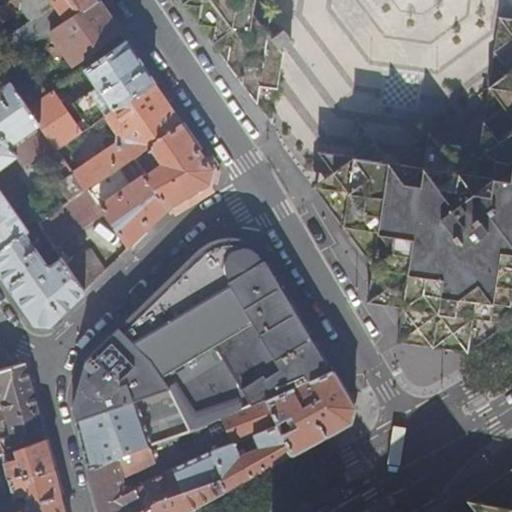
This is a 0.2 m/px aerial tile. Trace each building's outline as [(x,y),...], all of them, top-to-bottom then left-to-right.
[(98,0),(97,0),(11,0),(8,2),(0,7),(0,25),(9,20),(10,14),(18,8),(18,1),(21,0),(34,19),(5,39),(17,56),(51,33),(98,0)] [(120,32),(98,0),(51,33),(72,64),(120,32)] [(181,0),(272,123),(277,86),(261,84),(199,0),(181,0)] [(199,0),(261,84),(277,86),(282,49),(279,44),(290,35),(285,28),(282,25),(271,33),(253,9),(264,0),(199,0)] [(511,34),(511,18),(498,17),(511,34)] [(106,116),(154,83),(126,42),(85,70),(97,89),(74,105),(90,128),(106,116)] [(511,70),(489,88),(511,116),(511,70)] [(0,121),(26,104),(20,95),(11,82),(0,89),(0,121)] [(38,83),(20,95),(26,104),(29,109),(47,97),(38,83)] [(85,191),(89,189),(120,167),(127,162),(134,158),(138,154),(149,147),(182,124),(154,83),(106,116),(120,136),(119,142),(110,148),(106,143),(104,147),(107,150),(73,173),(85,190),(85,191)] [(80,134),(52,93),(47,97),(29,109),(40,125),(57,150),(80,134)] [(0,169),(18,157),(10,145),(40,125),(29,109),(26,104),(0,121),(0,169)] [(316,187),(375,268),(369,301),(404,305),(400,341),(469,350),(486,338),(511,318),(511,131),(499,141),(484,121),(479,156),(460,171),(430,131),(390,161),(360,122),(354,157),(321,152),(336,172),(316,187)] [(162,165),(146,175),(170,209),(177,202),(209,185),(213,168),(182,124),(149,147),(162,165)] [(134,158),(137,163),(143,160),(138,154),(134,158)] [(120,167),(125,174),(132,169),(127,162),(120,167)] [(89,189),(101,206),(115,197),(117,200),(133,190),(131,187),(132,186),(128,180),(125,174),(120,167),(89,189)] [(69,200),(85,190),(73,173),(56,183),(69,200)] [(115,197),(101,206),(105,212),(130,247),(170,209),(146,175),(136,182),(133,177),(128,180),(132,186),(131,187),(133,190),(117,200),(115,197)] [(0,249),(24,233),(28,231),(0,189),(0,249)] [(105,212),(101,206),(89,189),(85,191),(38,224),(54,247),(105,212)] [(67,266),(62,259),(52,266),(45,263),(24,233),(0,249),(0,272),(35,324),(50,325),(84,292),(67,266)] [(256,242),(221,238),(191,270),(131,315),(87,358),(73,409),(76,420),(100,411),(167,388),(192,431),(206,426),(205,425),(220,419),(220,417),(265,399),(266,402),(293,389),(305,384),(332,370),(256,242)] [(191,270),(221,238),(211,238),(131,315),(191,270)] [(84,292),(105,271),(90,250),(67,266),(84,292)] [(0,455),(3,455),(4,454),(0,445),(0,406),(3,405),(17,452),(46,439),(24,363),(0,370),(0,455)] [(354,407),(332,370),(305,384),(310,396),(300,401),(293,389),(266,402),(276,422),(287,417),(289,425),(292,429),(282,434),(292,454),(350,423),(354,407)] [(105,432),(126,427),(138,424),(154,421),(161,442),(192,431),(167,388),(100,411),(105,432)] [(279,426),(276,422),(266,402),(222,418),(233,445),(235,444),(255,436),(279,426)] [(100,411),(76,420),(89,469),(132,453),(130,447),(135,445),(133,438),(128,439),(126,427),(105,432),(100,411)] [(138,424),(146,448),(151,446),(161,442),(154,421),(138,424)] [(222,482),(224,492),(264,470),(292,454),(282,434),(279,426),(255,436),(260,449),(250,454),(247,449),(238,452),(235,444),(233,445),(215,452),(224,480),(222,482)] [(260,449),(255,436),(235,444),(238,452),(247,449),(250,454),(260,449)] [(29,505),(31,511),(63,511),(46,439),(17,452),(19,459),(5,462),(12,478),(11,480),(15,497),(27,494),(29,505)] [(89,469),(100,511),(135,511),(145,506),(193,491),(222,482),(224,480),(215,452),(214,453),(142,479),(132,486),(124,484),(125,477),(155,462),(151,446),(146,448),(132,453),(89,469)] [(511,511),(511,467),(469,499),(473,507),(476,511),(511,511)] [(145,506),(135,511),(187,511),(224,492),(222,482),(193,491),(145,506)] [(476,511),(473,507),(469,499),(451,511),(476,511)]
